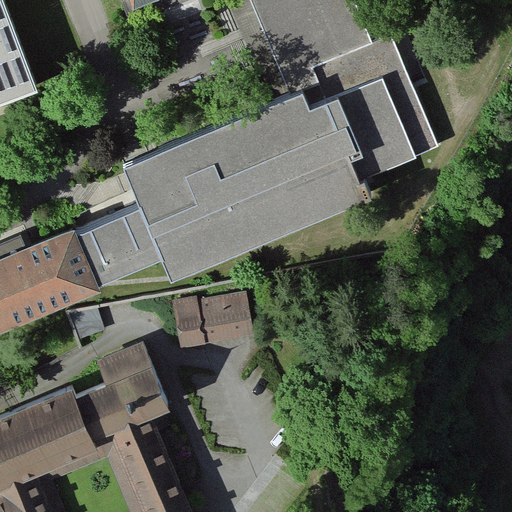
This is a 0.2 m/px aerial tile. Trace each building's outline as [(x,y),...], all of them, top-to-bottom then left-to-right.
[(0,0),(0,87),(43,72),(17,0),(0,0)] [(121,153),(138,193),(0,249),(0,323),(163,258),(169,272),(373,189),(366,172),(440,142),(392,26),(372,34),(358,0),(254,0),(289,85),(121,153)] [(269,288),(188,298),(193,339),(274,329),(269,288)] [(96,301),(66,306),(77,336),(104,326),(96,301)] [(95,428),(170,396),(144,336),(107,352),(119,379),(80,396),(74,381),(0,412),(0,481),(99,440),(95,428)] [(213,511),(178,427),(182,425),(170,396),(95,428),(99,440),(0,481),(0,501),(4,511),(213,511)]
